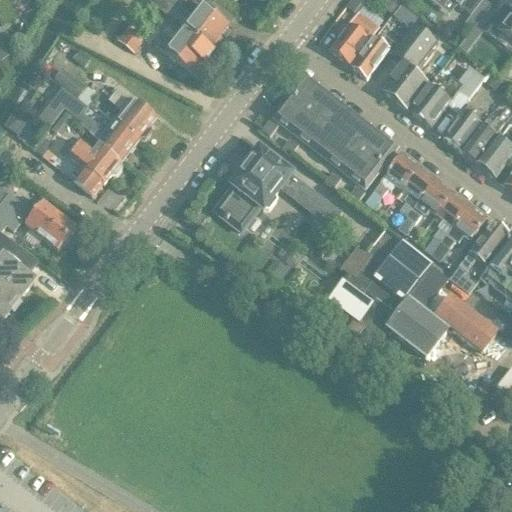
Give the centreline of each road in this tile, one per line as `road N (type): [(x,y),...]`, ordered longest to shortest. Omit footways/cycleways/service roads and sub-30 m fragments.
road 1 (residential): [(491,451),(230,291),(98,487)]
road 2 (residential): [(4,400),(281,52)]
road 3 (residential): [(511,230),(281,52)]
